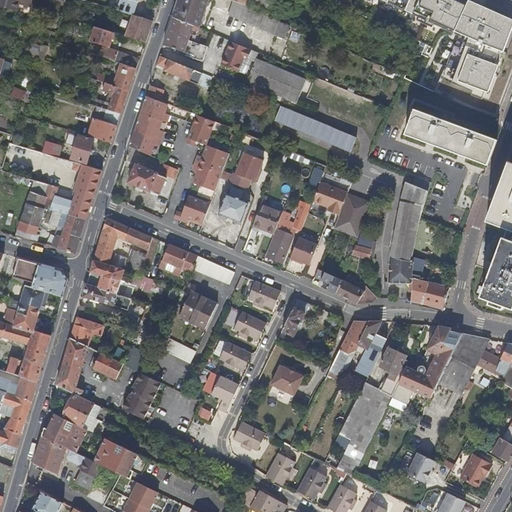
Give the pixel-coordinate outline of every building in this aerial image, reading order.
[(15,2),(18,3),(29,6),(30,0),(0,0),(0,5),(13,9),(15,2)] [(80,11),(82,1),(78,0),(65,0),(65,2),(75,5),(73,9),(80,11)] [(119,0),(116,11),(132,15),(134,16),(138,0),(119,0)] [(194,25),(200,28),(209,0),(179,0),(174,17),(194,25)] [(275,36),(281,22),(264,14),(246,6),(233,0),(227,15),(275,36)] [(233,0),(246,6),(248,0),(267,8),(269,9),(272,4),(276,6),(278,0),(233,0)] [(248,0),(246,6),(264,14),(267,8),(248,0)] [(452,0),(380,0),(456,33),(470,38),(453,80),(490,93),(511,33),(511,19),(469,1),(466,6),(452,0)] [(148,37),(154,21),(134,16),(132,15),(127,31),(148,37)] [(174,17),(164,45),(193,55),(193,58),(203,61),(208,46),(189,39),(194,25),(174,17)] [(84,35),(87,25),(62,18),(60,23),(77,28),(75,32),(84,35)] [(109,48),(113,32),(93,27),(89,41),(100,45),(96,56),(114,61),(118,51),(109,48)] [(245,59),(250,49),(229,40),(219,64),(236,71),(242,57),(245,59)] [(36,60),(44,62),(48,48),(41,46),(39,52),(36,60)] [(35,59),(37,52),(27,48),(24,56),(35,59)] [(138,69),(141,59),(118,51),(114,61),(122,64),(138,69)] [(198,85),(199,83),(203,72),(160,55),(156,68),(198,85)] [(254,58),(246,81),(296,101),(306,79),(254,58)] [(131,90),(138,69),(122,64),(117,79),(115,85),(131,90)] [(97,79),(99,74),(99,73),(80,66),(78,73),(91,77),(97,79)] [(218,91),(223,81),(203,72),(199,83),(218,91)] [(46,73),(45,83),(55,85),(57,74),(46,73)] [(111,83),(115,85),(117,79),(99,74),(97,79),(104,81),(111,83)] [(103,86),(104,81),(97,79),(91,77),(89,81),(103,86)] [(123,113),(131,90),(115,85),(111,83),(106,101),(90,97),(88,103),(96,105),(99,106),(108,109),(123,113)] [(36,93),(38,88),(28,86),(25,93),(22,102),(21,106),(28,108),(32,92),(36,93)] [(149,86),(146,95),(159,100),(161,94),(162,91),(149,86)] [(13,89),(10,98),(22,102),(25,93),(13,89)] [(162,118),(168,120),(170,112),(165,111),(168,103),(146,96),(141,111),(162,118)] [(112,143),(119,123),(105,119),(108,109),(99,106),(97,112),(103,114),(101,121),(94,120),(89,137),(112,143)] [(119,123),(123,113),(108,109),(105,119),(119,123)] [(487,164),(487,163),(490,155),(496,139),(414,109),(405,134),(487,164)] [(135,129),(162,137),(164,129),(159,128),(162,118),(141,111),(135,129)] [(196,114),(192,125),(186,140),(193,143),(195,140),(205,143),(210,132),(214,121),(196,114)] [(302,117),(297,130),(350,152),(356,137),(302,117)] [(135,129),(130,146),(151,153),(154,143),(159,145),(162,137),(135,129)] [(79,137),(72,159),(87,164),(94,141),(79,137)] [(41,154),(62,159),(66,147),(45,141),(41,154)] [(195,162),(221,172),(228,154),(206,145),(202,156),(197,154),(195,162)] [(303,155),(281,146),(279,152),(301,161),(303,155)] [(233,172),(229,181),(247,188),(251,178),(256,181),(259,173),(257,172),(259,167),(263,159),(244,151),(236,173),(233,172)] [(324,169),(326,164),(303,155),(301,161),(314,166),(324,169)] [(194,177),(192,182),(214,191),(221,172),(195,162),(192,169),(197,171),(194,177)] [(76,163),(73,170),(81,172),(80,172),(74,193),(76,194),(74,200),(56,195),(58,188),(48,185),(44,184),(40,196),(50,199),(47,208),(59,212),(87,219),(104,169),(83,165),(76,163)] [(136,164),(129,182),(150,192),(152,190),(160,194),(167,178),(158,174),(158,173),(136,164)] [(507,231),(511,232),(511,164),(510,164),(507,172),(487,223),(507,231)] [(317,188),(319,181),(324,169),(314,166),(307,184),(317,188)] [(347,192),(319,181),(317,188),(312,200),(324,204),(325,203),(330,205),(328,210),(339,214),(347,192)] [(11,235),(30,240),(41,207),(47,208),(50,199),(40,196),(44,184),(35,182),(32,192),(29,203),(23,202),(11,235)] [(399,204),(395,222),(416,226),(418,219),(427,189),(404,183),(399,201),(417,205),(416,209),(399,204)] [(225,192),(217,214),(241,222),(249,201),(240,198),(243,190),(231,186),(228,193),(225,192)] [(27,190),(23,202),(29,203),(32,192),(27,190)] [(339,214),(334,228),(357,237),(370,201),(347,192),(339,214)] [(188,217),(202,222),(209,203),(187,195),(178,220),(186,222),(188,217)] [(263,195),(260,203),(252,225),(272,232),(280,212),(262,204),(266,196),(263,195)] [(300,230),(307,214),(311,203),(298,199),(296,207),(299,208),(293,221),(287,219),(285,224),(279,222),(266,255),(282,262),(292,236),(295,229),(300,230)] [(285,224),(287,219),(290,212),(284,210),(279,222),(285,224)] [(75,253),(87,219),(59,212),(54,226),(62,228),(60,236),(46,233),(43,244),(75,253)] [(106,219),(90,271),(102,275),(121,282),(125,270),(110,264),(119,238),(148,249),(152,238),(106,219)] [(387,285),(411,287),(411,278),(408,277),(410,264),(408,263),(410,257),(416,226),(395,222),(389,257),(387,285)] [(292,236),(297,238),(300,230),(295,229),(292,236)] [(376,233),(362,229),(359,237),(356,244),(370,249),(372,243),(376,233)] [(152,238),(148,249),(146,254),(140,275),(141,276),(144,267),(152,238)] [(160,241),(152,238),(144,267),(151,269),(160,241)] [(302,263),(309,265),(317,245),(297,238),(289,259),(296,262),(297,261),(302,263)] [(511,242),(504,240),(485,291),(511,301),(511,242)] [(352,255),(371,261),(372,250),(370,249),(356,244),(352,255)] [(140,275),(146,254),(134,251),(127,271),(135,274),(140,275)] [(198,257),(193,269),(229,284),(234,272),(198,257)] [(410,300),(441,308),(447,287),(424,281),(420,280),(418,280),(423,261),(412,257),(410,264),(408,277),(411,278),(411,287),(410,300)] [(46,292),(62,297),(67,280),(61,270),(17,258),(12,277),(26,281),(25,285),(46,292)] [(327,290),(338,295),(344,281),(341,279),(319,270),(315,278),(329,285),(327,290)] [(135,274),(130,285),(136,287),(140,275),(135,274)] [(98,288),(117,294),(121,282),(102,275),(98,288)] [(144,290),(145,288),(148,278),(141,276),(140,275),(136,287),(144,290)] [(150,290),(153,280),(148,278),(145,288),(150,290)] [(277,299),(280,291),(255,281),(247,298),(254,301),(253,304),(261,308),(263,305),(273,309),(277,299)] [(370,299),(370,297),(371,295),(367,293),(367,291),(344,281),(338,295),(355,302),(375,303),(376,302),(370,299)] [(87,284),(83,297),(115,306),(118,294),(117,294),(98,288),(87,284)] [(21,299),(18,308),(17,311),(25,313),(28,304),(41,308),(46,292),(25,285),(21,299)] [(190,291),(178,317),(204,329),(216,303),(190,291)] [(511,301),(485,291),(482,299),(491,302),(506,307),(511,309),(511,301)] [(11,296),(10,300),(8,304),(18,308),(21,299),(11,296)] [(312,304),(299,299),(283,332),(295,337),(312,304)] [(506,307),(491,302),(490,306),(504,311),(506,307)] [(17,311),(13,324),(34,331),(37,320),(40,309),(41,308),(28,304),(25,313),(17,311)] [(265,323),(242,311),(233,329),(239,332),(237,334),(247,339),(248,336),(257,340),(262,330),(265,323)] [(12,317),(0,313),(0,320),(10,324),(12,317)] [(77,317),(71,335),(88,344),(92,334),(100,336),(103,327),(77,317)] [(0,320),(0,334),(28,344),(23,361),(9,356),(5,371),(21,377),(37,382),(51,336),(38,332),(34,331),(13,324),(10,324),(0,320)] [(382,321),(354,320),(328,371),(341,378),(355,351),(358,345),(366,349),(363,355),(356,369),(356,370),(367,377),(380,351),(368,346),(371,342),(382,348),(387,339),(375,332),(382,321)] [(412,390),(429,398),(438,381),(463,331),(451,328),(451,326),(439,325),(422,358),(422,361),(420,362),(416,370),(406,365),(391,396),(406,403),(412,390)] [(438,381),(460,392),(474,366),(483,349),(489,338),(463,331),(438,381)] [(88,344),(71,335),(56,385),(74,394),(78,396),(81,387),(76,384),(88,344)] [(168,337),(162,350),(189,363),(195,351),(168,337)] [(251,353),(227,342),(219,359),(225,362),(223,366),(232,370),(233,367),(242,371),(248,361),(251,353)] [(483,349),(474,366),(500,379),(506,367),(511,356),(511,343),(508,342),(499,358),(483,349)] [(109,343),(106,353),(112,356),(116,345),(109,343)] [(358,345),(355,351),(363,355),(366,349),(358,345)] [(381,390),(391,396),(406,365),(408,361),(404,359),(405,355),(388,348),(380,366),(390,370),(381,390)] [(100,350),(97,356),(92,365),(115,376),(122,361),(121,361),(112,356),(106,353),(100,350)] [(132,357),(124,353),(121,361),(122,361),(129,365),(132,357)] [(133,354),(132,357),(129,365),(139,369),(142,361),(143,358),(133,354)] [(151,364),(142,361),(139,369),(140,370),(147,373),(151,364)] [(281,364),(271,384),(294,395),(303,375),(281,364)] [(363,385),(364,382),(367,377),(356,370),(356,369),(352,367),(350,373),(360,378),(358,382),(363,385)] [(511,371),(506,367),(500,379),(498,382),(511,390),(511,371)] [(147,373),(140,370),(121,406),(143,416),(161,380),(147,373)] [(218,408),(225,412),(239,385),(221,376),(212,394),(219,398),(222,399),(220,403),(218,408)] [(0,389),(5,391),(31,401),(37,382),(21,377),(18,386),(0,379),(0,389)] [(361,388),(324,461),(347,472),(351,474),(387,405),(391,396),(381,390),(364,382),(363,385),(361,388)] [(511,390),(498,382),(493,390),(511,401),(511,390)] [(31,401),(5,391),(0,406),(0,429),(2,430),(3,428),(20,434),(31,401)] [(78,396),(74,394),(69,405),(98,420),(103,422),(108,411),(78,396)] [(391,396),(387,405),(402,412),(406,403),(391,396)] [(98,420),(69,405),(63,417),(87,429),(93,432),(98,420)] [(194,415),(206,421),(211,412),(198,406),(194,415)] [(63,417),(54,413),(46,432),(43,438),(64,449),(71,452),(75,454),(87,429),(63,417)] [(490,454),(507,462),(511,453),(511,420),(500,440),(498,439),(490,454)] [(266,432),(242,421),(238,428),(233,437),(243,442),(241,445),(250,450),(252,447),(258,450),(266,432)] [(482,425),(479,430),(492,435),(494,431),(482,425)] [(473,426),(465,441),(473,446),(479,437),(475,436),(479,429),(473,426)] [(0,441),(17,448),(20,434),(3,428),(2,430),(0,429),(0,441)] [(43,438),(41,437),(33,462),(56,474),(63,452),(64,449),(43,438)] [(118,444),(104,437),(92,462),(100,466),(106,468),(118,444)] [(0,448),(15,454),(17,448),(0,441),(0,448)] [(118,444),(106,468),(112,471),(123,447),(118,444)] [(136,453),(123,447),(112,471),(125,477),(136,453)] [(426,470),(432,458),(427,455),(416,450),(406,471),(423,480),(428,471),(426,470)] [(280,451),(266,475),(283,485),(288,475),(292,477),(297,468),(294,467),(297,461),(280,451)] [(85,458),(75,454),(71,452),(69,455),(68,457),(69,460),(70,462),(78,465),(82,463),(85,458)] [(472,453),(458,476),(475,486),(482,475),(484,476),(491,464),(472,453)] [(92,462),(87,459),(76,481),(89,487),(100,466),(92,462)] [(310,466),(297,489),(305,493),(315,499),(319,491),(323,492),(328,483),(325,481),(328,476),(310,466)] [(158,493),(137,482),(129,498),(150,509),(158,493)] [(341,483),(328,507),(335,510),(337,511),(347,511),(350,507),(353,509),(359,500),(355,498),(358,492),(341,483)] [(286,504),(259,489),(258,492),(247,486),(240,499),(251,505),(250,507),(260,511),(270,511),(272,510),(274,506),(278,509),(282,511),(286,504)] [(40,491),(30,511),(57,511),(62,502),(40,491)] [(458,511),(463,501),(448,492),(437,511),(458,511)] [(149,511),(150,510),(129,499),(121,511),(149,511)] [(364,511),(387,511),(389,509),(372,500),(364,511)]
